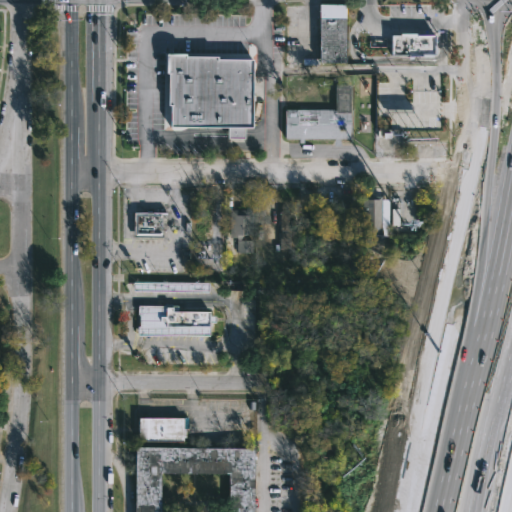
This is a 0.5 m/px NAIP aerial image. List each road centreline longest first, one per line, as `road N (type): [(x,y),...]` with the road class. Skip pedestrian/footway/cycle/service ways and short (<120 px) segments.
road 1 (residential): [(462,0),(457,171),(73,176)]
road 2 (motorway): [(494,0),(477,130),(403,511)]
road 3 (tertiary): [(72,0),(75,511)]
road 4 (motorway): [(511,115),(441,414),(408,511)]
road 5 (tertiary): [(100,511),(102,102)]
road 6 (residential): [(18,278),(23,333),(7,511)]
road 7 (residential): [(20,0),(20,77),(1,183)]
road 8 (motorway): [(511,333),(462,511)]
road 9 (residential): [(250,385),(74,384)]
